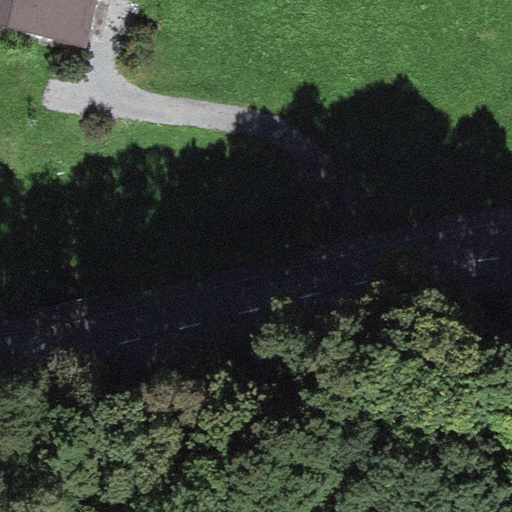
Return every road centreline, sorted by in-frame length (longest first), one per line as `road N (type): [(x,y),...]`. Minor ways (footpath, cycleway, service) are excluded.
road 1 (tertiary): [(0,364),(511,255)]
road 2 (unknown): [(395,274),(291,155),(146,112),(68,65)]
